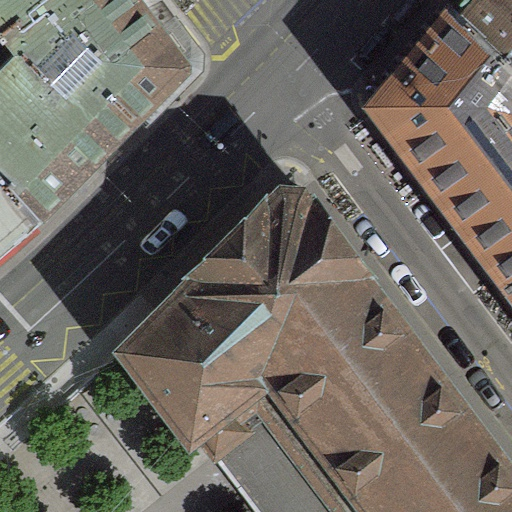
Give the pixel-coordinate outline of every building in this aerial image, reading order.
[(38,0),(0,0),(0,30),(7,25),(38,0)] [(142,0),(38,0),(7,25),(23,46),(0,68),(0,169),(37,212),(188,61),(142,0)] [(505,284),(511,279),(511,53),(465,8),(454,0),(453,0),(369,101),(505,284)] [(511,0),(472,0),(465,8),(511,53),(511,0)] [(0,244),(37,212),(0,169),(0,244)] [(287,190),(134,342),(217,452),(273,412),(348,511),(511,511),(511,471),(301,192),(287,190)]
